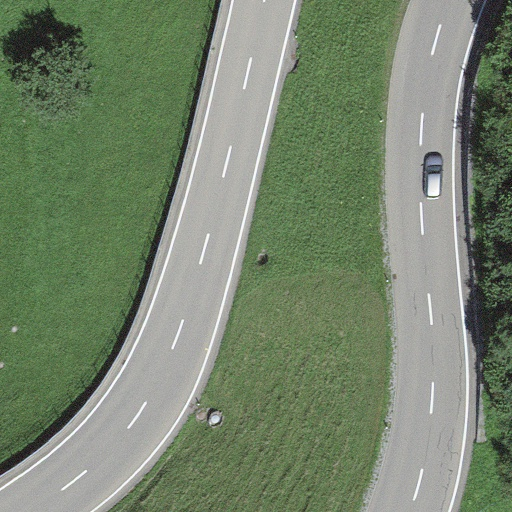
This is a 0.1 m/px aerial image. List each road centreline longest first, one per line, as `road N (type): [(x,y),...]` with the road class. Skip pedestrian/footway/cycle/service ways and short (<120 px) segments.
road 1 (tertiary): [(266,0),(189,322),(123,439),(32,511)]
road 2 (tertiary): [(418,511),(434,450),(435,405),(427,81),(453,0)]
